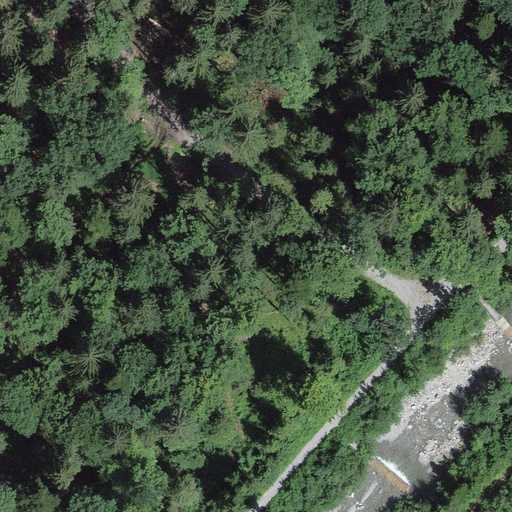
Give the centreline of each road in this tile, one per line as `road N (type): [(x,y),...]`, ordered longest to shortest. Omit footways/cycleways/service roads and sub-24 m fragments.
road 1 (track): [(81,0),(196,142),(366,271),(437,291)]
road 2 (track): [(511,241),(437,291),(251,511)]
